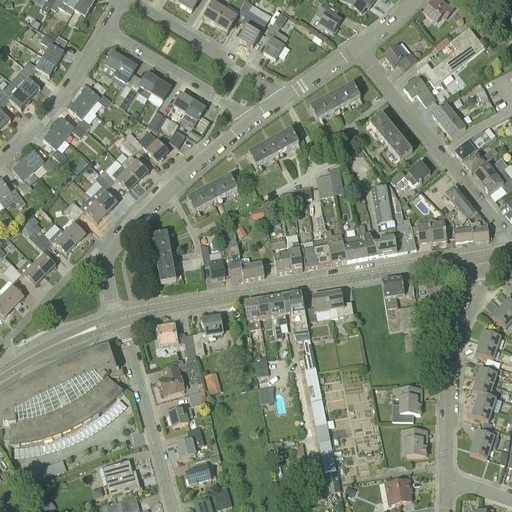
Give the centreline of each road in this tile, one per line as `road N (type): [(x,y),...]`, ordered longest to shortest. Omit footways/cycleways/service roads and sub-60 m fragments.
road 1 (tertiary): [(121,319),(475,257)]
road 2 (unclassified): [(117,320),(105,266),(111,248),(253,120)]
road 3 (residential): [(446,482),(448,367),(478,294),(475,257)]
road 4 (unclassified): [(172,511),(121,319)]
road 5 (unclassified): [(285,97),(129,0)]
road 6 (unclassified): [(253,120),(105,28)]
road 7 (residential): [(0,162),(60,96),(105,28)]
road 8 (unclassified): [(443,155),(354,50)]
road 9 (tertiary): [(0,375),(117,320)]
